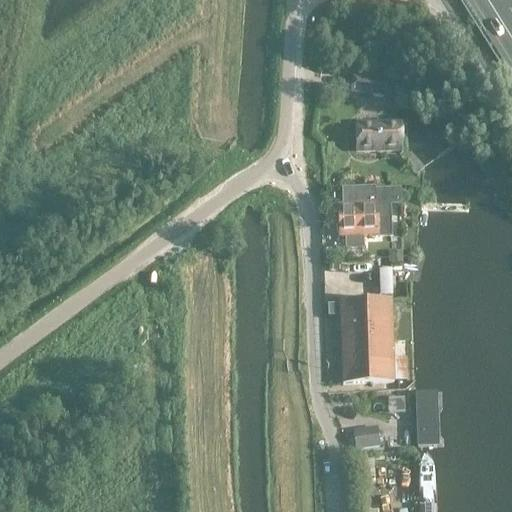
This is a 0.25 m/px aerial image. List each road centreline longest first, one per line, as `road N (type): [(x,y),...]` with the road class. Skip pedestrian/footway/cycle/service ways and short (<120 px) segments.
road 1 (unclassified): [(271,162),(297,191),(307,227),(317,400),(334,452),(340,511)]
road 2 (unclassified): [(0,360),(271,162)]
road 3 (unclassified): [(271,162),(285,133),(293,0)]
road 4 (unclassified): [(511,114),(458,27),(431,0)]
